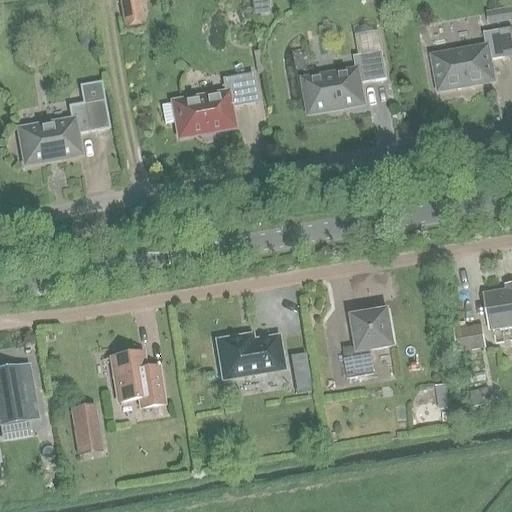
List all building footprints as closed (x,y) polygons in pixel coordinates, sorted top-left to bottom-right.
[(139,0),(117,0),(123,30),(144,26),(139,0)] [(269,15),(267,0),(251,0),(253,16),(269,15)] [(488,27),(511,22),(511,11),(511,9),(486,14),(488,27)] [(485,49),(433,59),(439,92),(461,88),(461,89),(462,88),(470,86),(470,87),(471,87),(471,86),(492,82),(489,62),(504,59),(499,32),(483,35),(485,49)] [(78,40),(80,49),(86,52),(91,51),(94,45),(92,36),(86,33),(80,34),(78,40)] [(359,57),(381,53),(378,33),(355,37),(359,57)] [(253,54),(257,76),(263,75),(259,53),(253,54)] [(359,86),(386,81),(381,53),(359,57),(353,58),(355,73),(303,82),(309,115),(331,111),(331,112),(332,112),(332,111),(340,109),(340,110),(341,110),(362,106),(359,86)] [(211,133),(232,129),(229,109),(256,104),(252,76),(223,81),(225,96),(173,105),(173,104),(161,106),(164,124),(176,122),(179,138),(201,134),(201,135),(202,135),(202,134),(210,133),(211,133)] [(19,132),(25,166),(47,162),(48,162),(48,161),(56,160),(56,161),(57,160),(78,156),(75,136),(108,130),(103,102),(69,109),(72,123),(19,132)] [(511,293),(486,297),(491,330),(511,326),(511,293)] [(343,351),(348,381),(374,376),(370,352),(392,348),(386,314),(353,320),(357,349),(343,351)] [(484,351),(481,327),(453,331),(456,355),(484,351)] [(252,337),(215,343),(222,384),(285,374),(278,338),(253,343),(252,337)] [(142,355),(100,362),(101,363),(111,361),(118,404),(138,401),(139,411),(165,406),(159,369),(145,371),(142,355)] [(290,359),(293,378),(309,376),(305,357),(290,359)] [(0,425),(29,420),(21,371),(0,374),(0,425)] [(446,387),(436,389),(437,399),(448,398),(446,387)] [(478,408),(492,406),(489,391),(476,393),(478,408)] [(70,411),(77,458),(103,454),(96,407),(70,411)]
